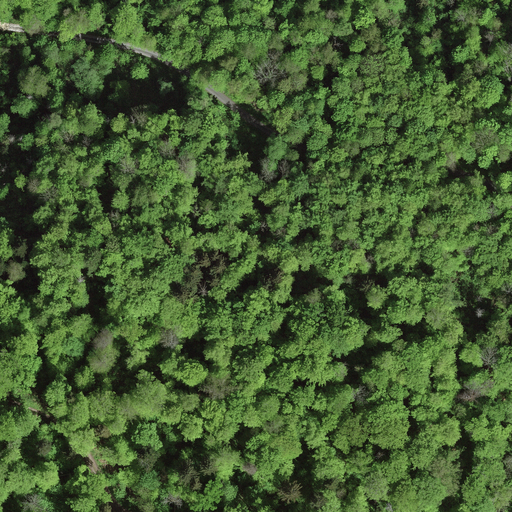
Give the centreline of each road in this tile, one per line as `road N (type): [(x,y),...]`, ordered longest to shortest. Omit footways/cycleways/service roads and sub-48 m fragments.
road 1 (track): [(511,239),(404,146),(254,102),(181,54),(0,25)]
road 2 (track): [(0,400),(83,442),(107,474),(117,511)]
